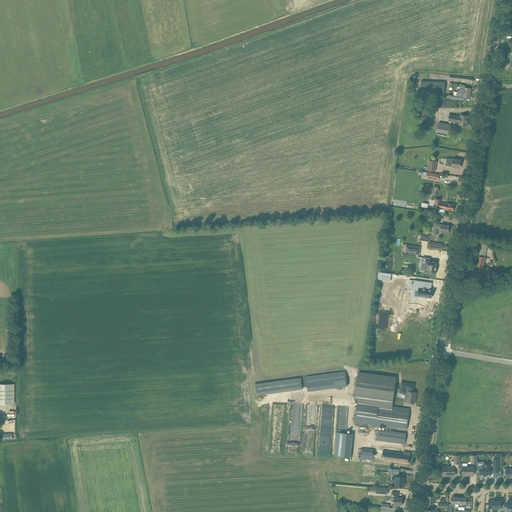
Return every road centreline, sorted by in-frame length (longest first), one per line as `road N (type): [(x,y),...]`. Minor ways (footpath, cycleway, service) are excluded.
road 1 (tertiary): [(441,349),(488,85)]
road 2 (tertiary): [(416,488),(441,349)]
